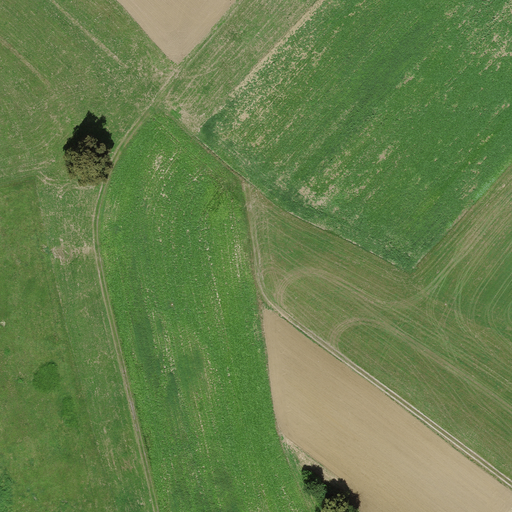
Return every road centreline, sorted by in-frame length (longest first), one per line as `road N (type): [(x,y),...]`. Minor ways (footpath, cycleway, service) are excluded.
road 1 (track): [(245,0),(125,138),(96,214),(97,251),(155,511)]
road 2 (track): [(246,175),(265,294),(511,474)]
